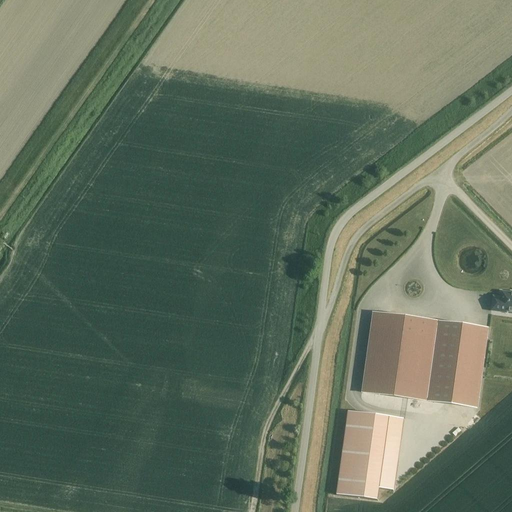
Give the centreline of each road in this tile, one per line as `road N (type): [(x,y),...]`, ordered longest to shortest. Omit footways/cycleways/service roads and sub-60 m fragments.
road 1 (unclassified): [(320,326),(338,225),(511,90)]
road 2 (track): [(0,215),(150,0)]
road 3 (unclassified): [(320,326),(352,241),(439,171)]
road 4 (track): [(252,511),(270,416),(320,326)]
road 5 (unknown): [(426,229),(361,299),(347,399)]
road 6 (unclassified): [(294,511),(320,326)]
